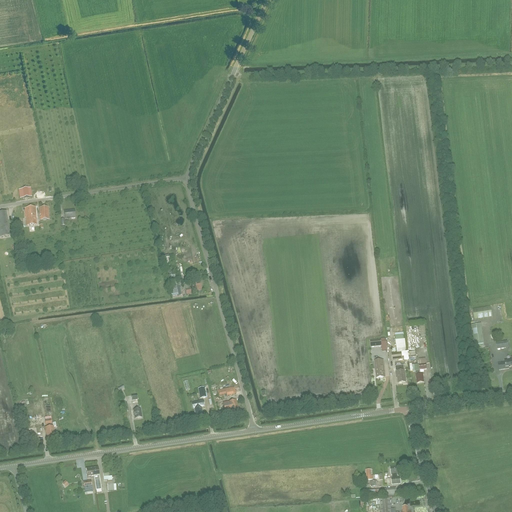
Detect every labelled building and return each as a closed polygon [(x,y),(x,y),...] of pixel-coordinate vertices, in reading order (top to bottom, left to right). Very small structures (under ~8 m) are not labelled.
[(32,196),(31,188),(19,190),(20,198),(32,196)] [(48,207),(40,208),(41,220),(49,219),(48,207)] [(27,226),(37,225),(36,208),(25,208),(25,218),(26,218),(27,226)] [(65,219),(75,218),(74,210),(64,211),(65,219)] [(0,237),(9,236),(6,219),(2,219),(1,213),(0,212),(0,237)] [(177,295),(175,285),(174,286),(173,282),(169,283),(171,296),(177,295)] [(199,282),(191,284),(193,291),(201,289),(199,282)] [(474,320),(492,317),(490,307),(473,310),(474,320)] [(475,345),(483,344),(480,324),(472,325),(475,345)] [(403,352),(404,362),(400,362),(401,370),(406,369),(405,364),(409,363),(408,351),(406,352),(405,339),(404,339),(403,335),(395,336),(397,352),(403,352)] [(496,350),(508,348),(507,341),(496,343),(496,350)] [(392,360),(402,359),(401,352),(391,353),(392,360)] [(385,377),(383,360),(381,360),(381,358),(378,359),(378,361),(374,361),(375,365),(377,365),(378,378),(385,377)] [(505,363),(501,363),(498,364),(499,370),(509,369),(508,367),(511,366),(511,358),(510,359),(510,360),(505,361),(505,363)] [(420,375),(419,370),(427,370),(426,363),(419,364),(412,365),(412,364),(409,364),(410,371),(413,371),(413,372),(415,372),(416,376),(417,384),(424,383),(423,375),(420,375)] [(398,383),(406,382),(404,371),(395,372),(396,376),(397,376),(398,383)] [(200,399),(206,398),(204,387),(198,389),(200,399)] [(224,397),(226,396),(233,395),(232,388),(222,390),(224,397)] [(201,407),(204,407),(203,401),(191,403),(193,409),(194,409),(196,416),(202,415),(201,407)] [(230,412),(238,411),(236,401),(228,402),(230,412)] [(135,419),(142,418),(141,409),(140,409),(140,407),(136,408),(137,410),(133,410),(135,419)] [(47,438),(55,436),(53,427),(45,428),(47,438)] [(391,475),(392,475),(393,478),(391,478),(392,485),(400,484),(400,478),(396,478),(396,475),(400,474),(399,466),(390,467),(391,475)] [(94,473),(93,468),(86,469),(88,478),(90,478),(89,477),(93,477),(93,474),(94,473)] [(85,493),(93,491),(91,481),(83,482),(85,493)] [(392,489),(385,490),(385,489),(374,490),(374,497),(386,496),(385,496),(393,495),(396,495),(396,489),(392,489)] [(379,499),(380,506),(380,511),(390,511),(390,498),(379,499)]
